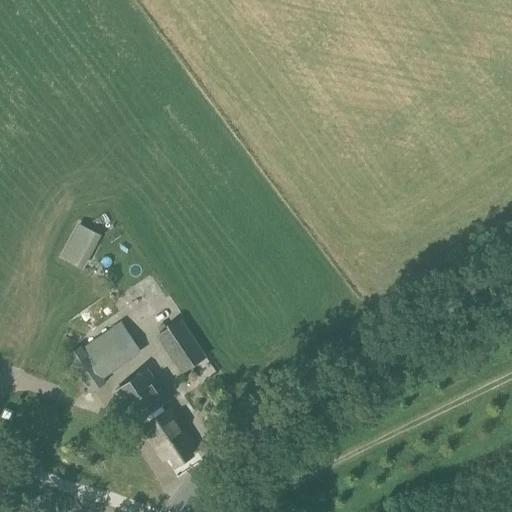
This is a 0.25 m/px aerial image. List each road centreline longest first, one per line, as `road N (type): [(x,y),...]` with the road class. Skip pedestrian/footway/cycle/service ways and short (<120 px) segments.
road 1 (tertiary): [(174,511),(205,478),(511,270)]
road 2 (track): [(242,511),(511,376)]
